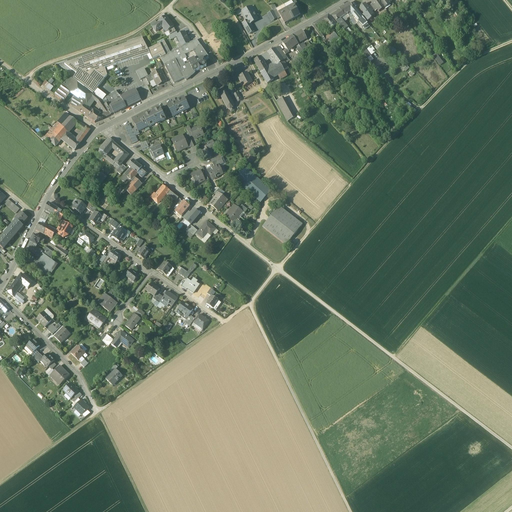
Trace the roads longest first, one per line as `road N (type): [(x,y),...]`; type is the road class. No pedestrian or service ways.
road 1 (track): [(0,482),(248,303),(474,58),(511,41)]
road 2 (unclassified): [(281,270),(511,449)]
road 3 (track): [(349,511),(248,303)]
road 4 (track): [(511,219),(392,357)]
road 5 (track): [(25,82),(38,67),(133,35),(175,0)]
road 6 (track): [(246,56),(287,126),(355,183)]
road 7 (residential): [(0,296),(76,372),(97,411)]
road 8 (residential): [(164,179),(281,270)]
road 9 (secondary): [(219,70),(343,0)]
road 10 (secondary): [(103,127),(219,70)]
road 11 (residential): [(47,197),(151,270)]
